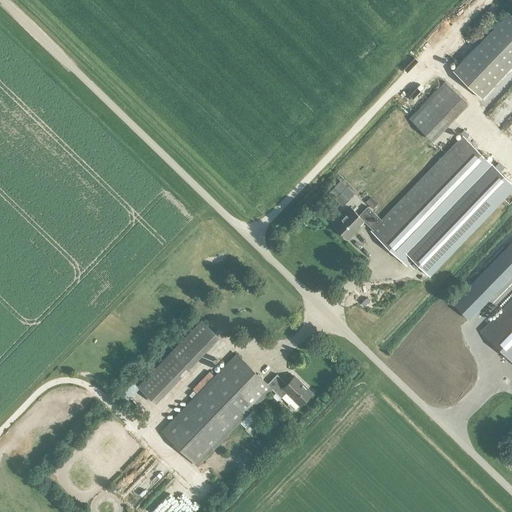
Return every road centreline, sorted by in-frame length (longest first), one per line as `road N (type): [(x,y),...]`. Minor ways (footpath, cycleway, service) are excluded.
road 1 (unclassified): [(511,489),(2,0)]
road 2 (track): [(113,403),(87,383),(55,381),(0,431)]
